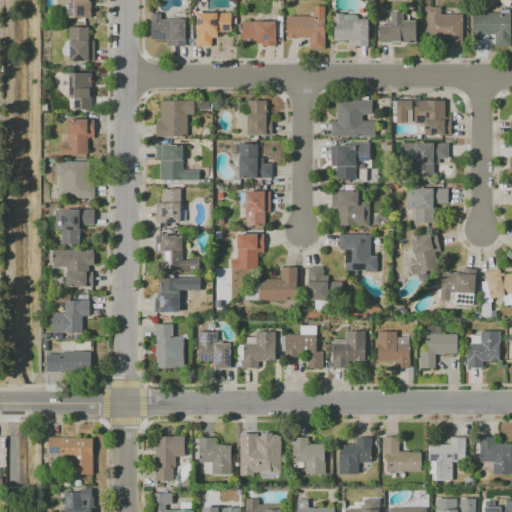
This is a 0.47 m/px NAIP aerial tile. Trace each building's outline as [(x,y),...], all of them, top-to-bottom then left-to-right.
[(88,19),(77,19),(65,19),(65,7),(61,7),(60,0),(94,0),(94,19),(88,19)] [(325,6),(325,49),(309,49),(309,38),(298,38),(287,38),(287,16),(314,16),(313,6),(325,6)] [(463,14),(463,46),(449,46),(449,40),(427,40),(427,8),(441,8),(441,14),(463,14)] [(416,21),(416,42),(380,42),(380,26),(392,26),(392,10),(402,10),(402,12),(403,12),(403,21),(416,21)] [(511,12),(511,36),(510,36),(511,46),(495,46),(494,34),(473,35),(472,13),(511,12)] [(185,19),(186,46),(167,46),(167,43),(168,43),(168,40),(151,40),(151,13),(161,13),(161,19),(185,19)] [(231,13),(231,32),(218,32),(218,37),(212,37),(212,46),(197,46),(197,13),(231,13)] [(368,19),(368,46),(350,46),(350,44),(351,44),(351,40),(334,40),(334,13),(344,13),(344,14),(351,14),(351,19),(368,19)] [(276,21),(276,46),(262,46),(262,43),(256,44),(256,41),(242,41),(242,21),(276,21)] [(88,27),(89,41),(94,40),(94,60),(70,61),(70,56),(67,56),(65,56),(63,55),(62,53),(61,51),(61,50),(62,48),(62,47),(63,45),(64,43),(65,41),(66,40),(70,40),(69,27),(88,27)] [(91,73),(91,109),(73,109),(73,97),(69,97),(69,73),(91,73)] [(266,100),(266,114),(269,114),(269,120),(271,120),(271,134),(247,134),(248,100),(266,100)] [(372,100),(372,115),(363,115),(363,121),(375,121),(375,136),(331,137),(331,121),(337,121),(337,100),(372,100)] [(412,100),(412,110),(406,110),(406,122),(396,123),(396,122),(391,122),(391,102),(396,102),(396,100),(412,100)] [(445,100),(445,117),(448,117),(448,116),(452,116),(452,135),(425,135),(425,123),(415,123),(415,107),(418,107),(418,100),(445,100)] [(194,101),(194,115),(187,115),(187,136),(156,136),(156,122),(160,122),(160,101),(194,101)] [(198,110),(198,101),(210,101),(210,110),(198,110)] [(94,119),(94,137),(88,137),(88,154),(61,154),(61,144),(67,144),(67,119),(94,119)] [(370,142),(370,161),(356,161),(356,180),(336,180),(336,166),(331,166),(331,146),(346,146),(346,142),(370,142)] [(272,163),(272,178),(239,177),(239,143),(257,144),(257,157),(263,157),(263,163),(272,163)] [(448,143),(448,158),(439,158),(439,163),(433,163),(433,177),(415,177),(415,159),(401,159),(401,143),(448,143)] [(199,170),(199,180),(160,180),(160,160),(156,160),(156,145),(183,145),(183,170),(199,170)] [(88,162),(88,183),(94,183),(94,198),(63,198),(63,176),(56,176),(56,161),(88,162)] [(180,188),(180,209),(185,209),(185,221),(181,221),(181,223),(156,223),(156,202),(161,202),(161,188),(180,188)] [(448,188),(448,203),(436,203),(436,208),(434,208),(434,223),(415,223),(415,209),(406,209),(406,188),(448,188)] [(270,191),(270,211),(265,211),(265,225),(245,225),(245,202),(238,202),(238,192),(245,192),(245,191),(270,191)] [(358,191),(358,193),(360,196),(360,201),(369,202),(369,226),(338,226),(338,209),(331,209),(332,191),(358,191)] [(79,244),(61,244),(61,229),(55,229),(55,210),(94,210),(94,224),(82,224),(82,230),(79,230),(79,244)] [(436,233),(440,251),(434,252),(438,269),(412,274),(410,265),(416,263),(410,239),(436,233)] [(263,234),(263,252),(257,252),(258,268),(231,269),(231,259),(232,259),(232,247),(237,247),(237,234),(263,234)] [(370,234),(370,256),(377,256),(377,272),(365,272),(365,270),(345,270),(345,249),(339,249),(339,234),(370,234)] [(182,235),(182,260),(191,260),(191,256),(199,256),(199,270),(162,270),(162,254),(156,254),(156,235),(182,235)] [(93,269),(93,287),(67,287),(66,262),(60,262),(60,252),(86,252),(87,269),(93,269)] [(258,300),(258,281),(258,279),(281,279),(281,267),(297,267),(297,300),(258,300)] [(342,282),(342,300),(327,300),(327,309),(315,309),(315,300),(308,300),(308,267),(322,267),(322,275),(328,275),(328,282),(342,282)] [(476,269),(473,306),(454,304),(450,301),(439,300),(440,288),(441,288),(443,271),(456,272),(456,269),(461,270),(462,268),(476,269)] [(511,275),(511,296),(494,300),(488,274),(502,271),(503,275),(506,274),(507,276),(511,275)] [(179,278),(179,312),(155,312),(155,297),(157,297),(157,292),(160,292),(160,278),(179,278)] [(89,300),(89,316),(82,316),(83,333),(53,333),(53,314),(65,313),(65,300),(89,300)] [(173,324),(173,337),(184,337),(184,368),(156,368),(156,356),(155,356),(155,324),(173,324)] [(323,351),(323,368),(308,368),(308,354),(298,354),(298,357),(285,357),(285,351),(282,351),(282,334),(300,334),(300,325),(316,325),(316,351),(323,351)] [(427,334),(427,326),(440,326),(440,334),(427,334)] [(230,343),(230,369),(215,368),(215,361),(198,361),(198,331),(217,331),(217,343),(230,343)] [(275,331),(275,361),(258,361),(258,368),(243,368),(243,360),(237,360),(237,344),(243,344),(243,343),(246,343),(246,337),(256,337),(256,331),(275,331)] [(365,331),(365,361),(348,361),(348,368),(333,368),(333,341),(346,341),(346,331),(365,331)] [(409,337),(409,344),(410,344),(410,368),(395,368),(395,361),(378,361),(377,331),(397,331),(397,337),(409,337)] [(499,331),(499,361),(482,360),(482,366),(485,366),(485,368),(467,368),(467,343),(471,343),(471,336),(480,336),(480,331),(499,331)] [(457,334),(457,353),(446,353),(446,354),(435,354),(435,368),(420,368),(419,351),(426,351),(426,334),(457,334)] [(91,351),(91,371),(47,371),(47,354),(60,354),(60,352),(91,351)] [(280,436),(280,473),(253,473),(253,476),(240,476),(240,433),(258,433),(258,436),(261,436),(261,433),(272,433),(272,435),(277,435),(278,436),(280,436)] [(185,436),(186,456),(176,456),(176,467),(173,467),(173,480),(155,480),(155,448),(156,448),(156,436),(185,436)] [(93,438),(93,475),(82,475),(82,471),(70,471),(70,457),(62,457),(62,454),(48,454),(48,437),(81,437),(81,438),(93,438)] [(231,445),(230,474),(212,474),(212,462),(198,462),(199,437),(216,437),(216,440),(214,440),(214,445),(231,445)] [(325,444),(325,474),(306,474),(305,462),(292,462),(292,437),(308,437),(308,442),(307,442),(307,444),(325,444)] [(372,437),(372,445),(371,445),(371,462),(358,462),(358,474),(339,474),(339,445),(349,445),(349,444),(356,444),(356,437),(372,437)] [(421,452),(420,471),(390,470),(390,454),(383,454),(383,437),(399,437),(399,451),(409,451),(409,452),(421,452)] [(465,437),(465,462),(452,462),(452,474),(433,474),(433,444),(450,444),(450,437),(465,437)] [(511,444),(511,473),(493,473),(493,467),(481,467),(481,461),(480,461),(480,437),(495,437),(495,444),(511,444)] [(49,473),(49,463),(58,463),(58,473),(49,473)] [(83,492),(83,505),(93,505),(93,511),(64,511),(64,492),(83,492)] [(171,493),(172,504),(165,504),(165,510),(194,510),(194,511),(153,511),(153,493),(171,493)] [(426,507),(426,511),(389,511),(389,507),(407,507),(407,504),(409,502),(410,502),(412,500),(414,498),(416,497),(417,497),(420,496),(422,496),(424,497),(425,498),(425,499),(425,507),(426,507)] [(281,509),(281,511),(247,511),(247,507),(245,507),(245,498),(259,498),(259,505),(265,505),(265,510),(281,509)] [(362,509),(344,508),(343,511),(378,511),(378,499),(362,498),(362,509)] [(474,511),(474,498),(437,498),(437,511),(474,511)] [(334,507),(334,511),(298,511),(298,499),(308,499),(308,507),(334,507)] [(511,511),(511,499),(504,500),(504,506),(494,506),(494,502),(483,502),(483,511),(511,511)]
